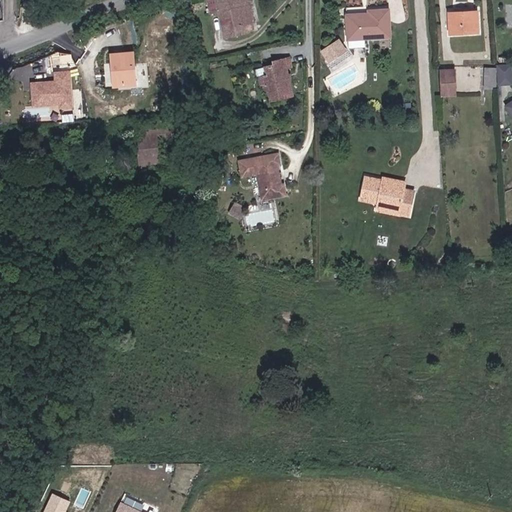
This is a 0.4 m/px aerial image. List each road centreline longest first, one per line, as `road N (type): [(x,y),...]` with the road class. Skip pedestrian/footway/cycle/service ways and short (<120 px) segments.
road 1 (unknown): [(312,0),(313,136),(291,177)]
road 2 (tertiary): [(0,48),(127,0)]
